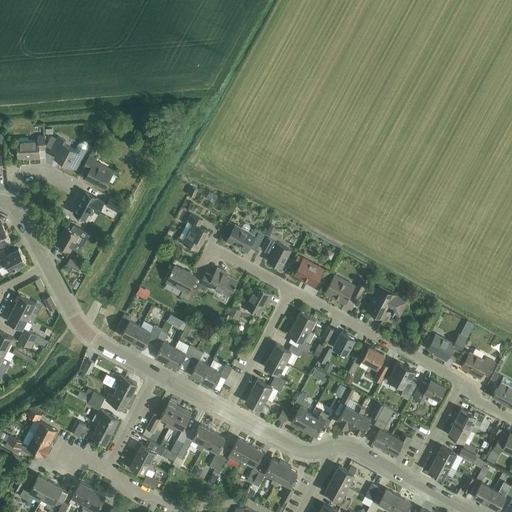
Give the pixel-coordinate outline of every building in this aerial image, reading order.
[(18,139),(18,141),(17,141),(18,157),(31,157),(31,159),(40,158),(39,150),(46,149),(45,135),(37,135),(37,140),(28,141),(28,139),(18,139)] [(77,145),(75,150),(64,144),(66,141),(59,137),(51,151),(56,154),(55,157),(76,169),(83,154),(87,149),(86,148),(86,146),(85,144),(83,142),(81,142),(79,142),(77,145)] [(91,153),(94,155),(99,146),(95,144),(91,153)] [(89,155),(83,167),(89,170),(85,178),(104,188),(112,173),(114,168),(113,167),(113,168),(112,170),(95,161),(96,159),(89,155)] [(198,189),(192,186),(189,194),(194,197),(198,189)] [(103,190),(100,195),(108,200),(111,196),(103,190)] [(212,190),(209,194),(217,200),(220,195),(212,190)] [(98,212),(103,202),(85,192),(74,212),(85,219),(90,211),(91,211),(93,211),(93,210),(98,212)] [(120,205),(121,204),(110,198),(106,205),(117,211),(120,205)] [(180,236),(178,239),(184,241),(198,249),(208,230),(199,226),(203,220),(191,214),(188,220),(188,221),(191,223),(183,238),(180,236)] [(0,244),(10,239),(0,220),(0,244)] [(66,226),(56,244),(70,252),(75,242),(82,246),(90,233),(73,224),(70,229),(66,226)] [(235,224),(227,240),(247,251),(250,247),(256,250),(265,233),(255,228),(252,233),(248,231),(249,228),(249,226),(245,224),(242,224),(241,227),(235,224)] [(285,255),(289,249),(273,241),(274,240),(268,237),(262,248),(271,253),(268,260),(282,268),(288,257),(285,255)] [(3,250),(0,251),(0,265),(6,262),(11,271),(26,263),(18,248),(6,255),(3,250)] [(300,264),(295,274),(306,280),(305,282),(314,287),(323,269),(303,258),(298,256),(295,262),(300,264)] [(79,271),(82,265),(70,258),(66,264),(79,271)] [(174,266),(166,281),(183,290),(179,296),(181,297),(190,301),(196,289),(191,286),(196,277),(189,274),(190,273),(182,269),(182,270),(174,266)] [(201,280),(198,286),(206,290),(209,284),(230,295),(238,280),(225,274),(226,272),(217,267),(213,276),(205,272),(201,280)] [(345,303),(355,285),(334,274),(324,292),(345,303)] [(360,295),(367,281),(361,278),(353,292),(360,295)] [(140,286),(135,294),(140,297),(145,288),(140,286)] [(268,303),(272,294),(256,286),(245,306),(260,314),(266,302),(268,303)] [(399,315),(407,300),(380,286),(368,309),(384,317),(388,309),(399,315)] [(14,308),(35,319),(38,313),(32,310),(36,304),(20,296),(14,308)] [(50,311),(56,307),(50,296),(44,299),(50,311)] [(235,318),(239,310),(233,306),(228,314),(235,318)] [(35,319),(14,308),(7,320),(23,328),(27,321),(32,324),(35,319)] [(301,311),(295,322),(310,330),(316,319),(301,311)] [(132,341),(140,326),(130,320),(131,318),(124,314),(118,325),(125,329),(121,335),(132,341)] [(181,318),(178,325),(183,328),(187,321),(181,318)] [(467,320),(464,327),(471,331),(474,324),(467,320)] [(310,330),(295,322),(289,334),(301,340),(297,346),(302,349),(308,352),(311,345),(304,341),(310,330)] [(153,344),(155,340),(161,330),(162,328),(154,324),(150,331),(140,326),(132,341),(144,347),(147,341),(153,344)] [(328,340),(334,330),(328,326),(322,337),(328,340)] [(464,327),(460,334),(467,338),(471,331),(464,327)] [(25,329),(22,335),(34,341),(40,345),(44,338),(37,335),(25,329)] [(168,333),(161,330),(155,340),(162,344),(155,356),(167,362),(175,347),(164,341),(168,333)] [(0,331),(0,346),(7,350),(10,344),(14,345),(17,340),(0,331)] [(347,354),(355,339),(341,331),(333,346),(347,354)] [(460,351),(467,338),(460,334),(459,334),(454,343),(436,334),(428,348),(439,354),(438,355),(446,360),(448,357),(453,348),(460,351)] [(34,341),(22,335),(18,341),(31,348),(34,341)] [(501,349),(505,338),(499,335),(494,346),(501,349)] [(302,349),(297,346),(292,343),(288,350),(276,343),(270,355),(285,363),(291,352),(299,356),(299,355),(302,349)] [(319,343),(313,354),(319,357),(325,346),(319,343)] [(231,350),(239,355),(243,349),(235,344),(231,350)] [(186,352),(175,347),(167,362),(178,368),(184,356),(191,359),(196,349),(190,345),(186,352)] [(318,359),(325,362),(332,348),(326,345),(325,346),(319,357),(318,359)] [(14,354),(12,353),(7,350),(0,346),(0,378),(2,377),(11,361),(14,354)] [(369,346),(362,359),(363,360),(368,363),(380,369),(374,379),(380,382),(388,367),(387,366),(383,364),(382,364),(380,362),(384,354),(369,346)] [(460,351),(453,348),(448,357),(455,361),(460,351)] [(12,353),(14,354),(33,364),(35,360),(14,349),(12,353)] [(203,352),(196,349),(191,359),(197,363),(191,375),(202,381),(210,366),(199,360),(203,352)] [(488,375),(495,362),(489,359),(488,361),(470,352),(462,366),(474,372),(473,374),(480,378),(483,373),(488,375)] [(285,363),(270,355),(264,366),(276,372),(273,378),(284,384),(287,378),(280,373),(285,363)] [(89,374),(95,363),(89,359),(83,371),(89,374)] [(326,362),(323,369),(328,372),(332,365),(326,362)] [(410,396),(417,383),(410,380),(415,371),(398,362),(389,378),(402,385),(399,390),(410,396)] [(210,366),(202,381),(213,387),(219,375),(226,378),(232,367),(225,364),(221,371),(210,366)] [(315,368),(311,374),(318,378),(321,372),(315,368)] [(494,371),(491,378),(495,381),(499,374),(494,371)] [(107,373),(103,381),(108,384),(117,389),(131,396),(137,384),(119,374),(117,378),(107,373)] [(348,373),(344,380),(350,383),(354,376),(348,373)] [(511,381),(503,377),(493,397),(511,406),(511,381)] [(258,379),(251,390),(266,398),(272,401),(277,392),(271,389),(272,387),(278,390),(280,391),(284,384),(273,379),(269,385),(258,379)] [(436,404),(439,399),(445,387),(431,379),(428,384),(422,381),(413,397),(422,402),(427,393),(430,394),(428,398),(428,401),(433,404),(436,404)] [(341,384),(338,389),(345,392),(347,387),(341,384)] [(348,403),(355,389),(349,385),(341,400),(348,403)] [(90,397),(102,403),(105,397),(88,388),(85,394),(90,397)] [(109,393),(106,399),(124,408),(131,396),(117,389),(113,395),(109,393)] [(266,398),(251,390),(246,401),(257,407),(257,408),(268,414),(271,408),(263,404),(266,398)] [(304,428),(311,414),(305,411),(306,408),(308,404),(303,401),(306,396),(305,396),(307,394),(302,391),(301,394),(300,393),(291,409),(296,412),(291,422),(304,428)] [(102,403),(90,397),(87,403),(99,409),(102,403)] [(169,428),(180,406),(169,400),(160,417),(168,421),(165,426),(169,428)] [(377,419),(385,404),(379,401),(371,415),(377,418),(377,419)] [(350,427),(361,406),(357,403),(354,409),(346,404),(337,421),(348,427),(348,426),(350,427)] [(377,419),(377,418),(371,429),(367,436),(373,440),(372,441),(384,447),(392,434),(384,429),(386,424),(394,410),(385,404),(377,419)] [(180,406),(169,428),(174,430),(176,426),(182,429),(183,429),(192,413),(180,406)] [(361,406),(350,427),(362,433),(371,418),(363,413),(365,408),(361,406)] [(285,421),(291,410),(284,407),(278,417),(285,421)] [(39,421),(42,415),(30,408),(27,414),(39,421)] [(461,408),(455,421),(470,429),(474,422),(474,421),(479,424),(482,420),(484,414),(480,412),(476,410),(475,412),(473,415),(473,414),(471,413),(468,412),(461,408)] [(94,422),(99,424),(112,431),(119,418),(101,409),(98,415),(96,414),(92,421),(94,422)] [(318,417),(311,414),(304,428),(316,435),(321,425),(326,428),(332,416),(327,413),(324,417),(319,414),(318,417)] [(153,432),(160,419),(153,415),(146,428),(153,432)] [(41,421),(34,433),(50,442),(56,429),(41,421)] [(455,421),(448,433),(464,441),(466,436),(471,438),(475,432),(470,429),(455,421)] [(80,422),(73,433),(80,437),(83,431),(88,434),(106,443),(112,431),(99,424),(94,422),(91,428),(80,422)] [(205,445),(213,431),(201,424),(193,438),(200,442),(197,448),(202,451),(205,445)] [(495,442),(502,429),(495,426),(489,438),(495,442)] [(2,431),(0,432),(0,437),(7,441),(10,435),(2,431)] [(225,437),(213,431),(205,445),(217,452),(225,437)] [(399,438),(392,434),(384,447),(396,453),(400,445),(406,448),(412,438),(402,432),(399,438)] [(10,435),(7,441),(20,448),(32,455),(35,449),(45,455),(51,443),(49,442),(50,442),(34,433),(28,445),(24,443),(10,435)] [(511,433),(510,433),(507,438),(500,434),(491,450),(498,454),(502,447),(511,453),(511,433)] [(177,438),(170,450),(171,451),(178,454),(180,450),(184,442),(177,438)] [(186,438),(178,454),(177,456),(183,459),(192,441),(186,438)] [(240,463),(250,444),(238,438),(231,452),(228,456),(240,463)] [(139,442),(133,454),(150,463),(156,451),(161,454),(174,461),(177,456),(178,454),(171,451),(148,439),(145,445),(139,442)] [(7,441),(5,445),(18,452),(20,448),(7,441)] [(476,456),(479,457),(480,455),(476,453),(478,449),(466,442),(462,449),(476,456)] [(240,463),(246,466),(249,461),(255,465),(263,451),(250,444),(240,463)] [(442,446),(435,458),(450,466),(457,454),(442,446)] [(462,448),(458,454),(473,462),(476,456),(462,449),(462,448)] [(216,453),(210,466),(215,468),(222,456),(216,453)] [(150,463),(133,454),(127,465),(144,474),(147,468),(151,470),(154,465),(150,463)] [(215,468),(214,471),(220,474),(227,459),(222,456),(215,468)] [(275,484),(286,463),(280,460),(279,462),(272,458),(265,472),(273,477),(271,482),(275,484)] [(435,458),(429,470),(443,478),(448,481),(450,475),(446,473),(450,466),(435,458)] [(291,466),(286,463),(275,484),(278,486),(281,481),(290,486),(297,472),(290,468),(291,466)] [(483,480),(489,468),(483,465),(477,477),(483,480)] [(339,466),(332,478),(347,486),(353,474),(347,471),(339,466)] [(350,466),(347,471),(353,474),(356,469),(350,466)] [(252,469),(247,479),(253,482),(259,471),(259,470),(254,467),(252,469)] [(259,471),(253,482),(253,483),(258,486),(264,474),(259,471)] [(23,479),(20,483),(27,487),(33,475),(31,475),(26,472),(23,479)] [(42,498),(51,481),(39,474),(29,491),(23,488),(19,496),(31,502),(36,494),(42,498)] [(143,481),(155,488),(159,481),(147,474),(143,481)] [(468,492),(476,479),(469,476),(462,489),(468,492)] [(347,486),(332,478),(325,491),(335,496),(332,501),(346,508),(350,501),(342,496),(347,486)] [(51,481),(42,498),(49,501),(46,507),(56,511),(57,511),(62,502),(56,499),(63,487),(51,481)] [(85,503),(93,488),(81,481),(72,496),(85,503)] [(481,481),(473,495),(485,502),(493,488),(481,481)] [(493,488),(485,502),(486,502),(498,509),(506,493),(511,496),(511,482),(510,485),(503,481),(498,491),(493,488)] [(373,500),(378,490),(379,488),(371,484),(365,496),(373,500)] [(283,499),(279,506),(276,511),(281,511),(287,501),(288,502),(294,490),(288,487),(282,499),(283,499)] [(85,503),(82,507),(91,511),(95,511),(105,494),(93,488),(85,503)] [(246,496),(251,498),(255,491),(250,488),(246,496)] [(384,492),(378,502),(391,509),(399,495),(386,488),(384,492)] [(405,511),(411,502),(399,495),(391,509),(395,511),(405,511)] [(372,501),(366,511),(373,511),(378,504),(372,501)] [(64,511),(68,505),(62,502),(57,511),(64,511)] [(319,511),(337,511),(338,511),(324,503),(319,511)]
